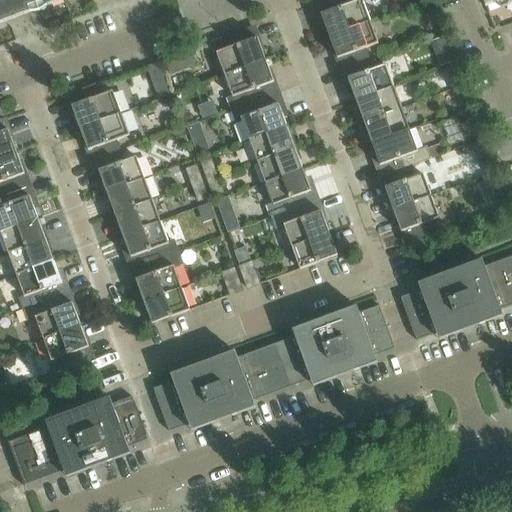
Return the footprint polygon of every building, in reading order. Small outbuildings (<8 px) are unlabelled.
[(0,0),(0,24),(15,19),(7,0),(0,0)] [(7,0),(15,19),(31,13),(29,8),(46,1),(48,7),(64,1),(63,0),(7,0)] [(347,0),(330,0),(318,5),(330,38),(371,22),(362,0),(349,5),(347,0)] [(482,0),(486,8),(507,0),(482,0)] [(371,22),(330,38),(342,70),(369,60),(365,49),(379,44),(371,22)] [(213,43),(225,76),(266,61),(254,28),(213,43)] [(446,36),(433,41),(442,65),(455,60),(446,36)] [(369,60),(342,70),(346,82),(349,81),(356,102),(394,88),(386,66),(373,71),(369,60)] [(278,94),(266,61),(225,76),(233,98),(247,93),(251,104),(278,94)] [(455,90),(464,86),(459,70),(449,74),(455,90)] [(461,106),(470,102),(464,86),(455,90),(461,106)] [(69,97),(81,130),(122,114),(114,92),(100,97),(96,87),(69,97)] [(394,88),(356,102),(364,123),(402,109),(394,88)] [(242,119),(250,141),(287,127),(279,106),(282,105),(278,94),(251,104),(255,114),(242,119)] [(402,109),(364,123),(372,144),(410,130),(402,109)] [(122,114),(81,130),(93,162),(120,152),(117,142),(130,137),(122,114)] [(0,159),(17,153),(5,120),(0,122),(0,159)] [(258,163),(295,149),(287,127),(250,141),(258,163)] [(410,130),(372,144),(380,166),(377,167),(382,178),(409,168),(405,157),(418,153),(410,130)] [(474,173),(494,166),(484,140),(465,147),(474,173)] [(258,163),(266,184),(303,170),(295,149),(258,163)] [(100,173),(108,194),(145,180),(137,158),(124,163),(120,152),(93,162),(97,174),(100,173)] [(0,196),(29,186),(17,153),(0,159),(0,196)] [(202,165),(208,181),(218,177),(212,161),(202,165)] [(193,186),(203,183),(197,167),(187,170),(193,186)] [(409,168),(382,178),(394,211),(431,197),(423,175),(413,179),(409,168)] [(290,212),(318,202),(314,191),(311,192),(303,170),(266,184),(274,206),(286,201),(290,212)] [(224,193),(218,177),(208,181),(214,197),(224,193)] [(145,180),(108,194),(116,215),(153,201),(145,180)] [(199,202),(208,199),(203,183),(193,186),(199,202)] [(0,230),(1,233),(38,219),(31,198),(33,197),(29,186),(0,196),(0,230)] [(232,196),(220,199),(230,232),(242,228),(232,196)] [(439,219),(431,197),(394,211),(406,244),(433,234),(429,223),(439,219)] [(116,215),(124,237),(161,223),(153,201),(116,215)] [(284,226),(292,248),(330,235),(318,202),(290,212),(294,223),(284,226)] [(1,233),(9,255),(46,241),(38,219),(1,233)] [(161,223),(124,237),(131,258),(129,259),(133,270),(161,260),(157,249),(169,245),(161,223)] [(330,235),(292,248),(300,270),(338,256),(330,235)] [(9,255),(17,276),(54,262),(46,241),(9,255)] [(421,291),(419,292),(401,299),(403,303),(415,337),(416,337),(417,342),(437,334),(440,341),(504,317),(501,311),(511,306),(511,256),(485,267),(483,260),(419,284),(421,291)] [(133,270),(145,303),(183,289),(174,267),(164,271),(161,260),(133,270)] [(54,262),(17,276),(25,297),(18,299),(22,311),(69,294),(65,282),(62,283),(54,262)] [(248,290),(260,285),(252,263),(240,267),(248,290)] [(243,292),(234,270),(222,274),(231,296),(243,292)] [(183,289),(145,303),(153,325),(191,311),(183,289)] [(35,319),(43,340),(81,326),(69,294),(22,311),(22,312),(41,305),(45,315),(35,319)] [(174,383),(155,390),(154,390),(156,395),(155,395),(168,428),(170,433),(190,426),(192,432),(256,409),(254,402),(332,373),(334,380),(378,364),(376,357),(396,350),(394,345),(382,311),(381,311),(380,307),(360,314),(357,307),(314,324),(316,330),(238,359),(236,352),(172,376),(174,383)] [(93,359),(81,326),(43,340),(51,363),(61,359),(66,369),(93,359)] [(9,442),(8,442),(25,488),(26,488),(26,487),(65,472),(68,479),(131,455),(129,448),(149,441),(147,436),(148,436),(135,402),(135,403),(133,398),(113,405),(111,399),(46,422),(49,428),(10,442),(9,442)]
